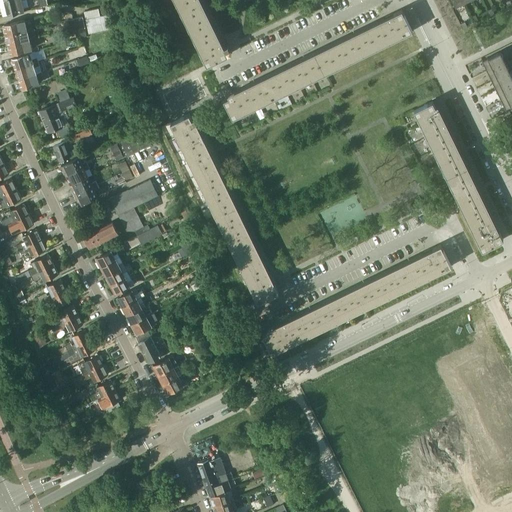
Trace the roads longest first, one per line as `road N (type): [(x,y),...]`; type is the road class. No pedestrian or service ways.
road 1 (residential): [(169,429),(76,260),(0,83)]
road 2 (residential): [(169,429),(479,277)]
road 3 (residential): [(263,309),(449,219),(479,277)]
road 4 (residential): [(507,189),(417,0)]
road 5 (residential): [(213,80),(378,0)]
road 6 (unclassified): [(169,429),(4,501)]
road 7 (unclassified): [(25,511),(169,429)]
